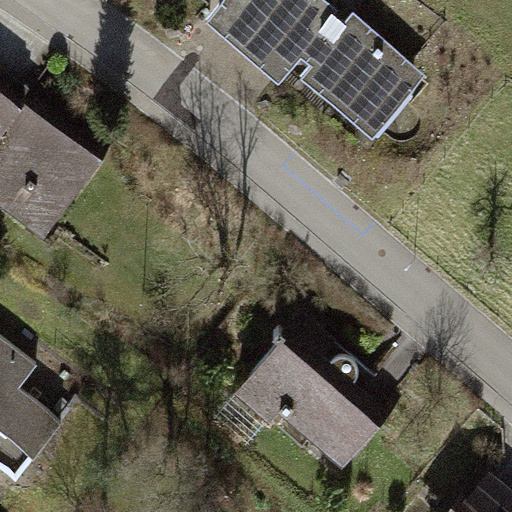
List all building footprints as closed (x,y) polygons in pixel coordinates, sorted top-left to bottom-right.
[(313,0),(203,0),(195,12),(346,132),(398,67),(313,0)] [(0,85),(0,206),(58,252),(117,176),(0,85)] [(0,465),(18,479),(63,419),(18,385),(35,362),(0,336),(0,465)] [(313,336),(260,393),(356,484),(410,427),(313,336)] [(511,511),(511,501),(493,487),(472,511),(511,511)]
